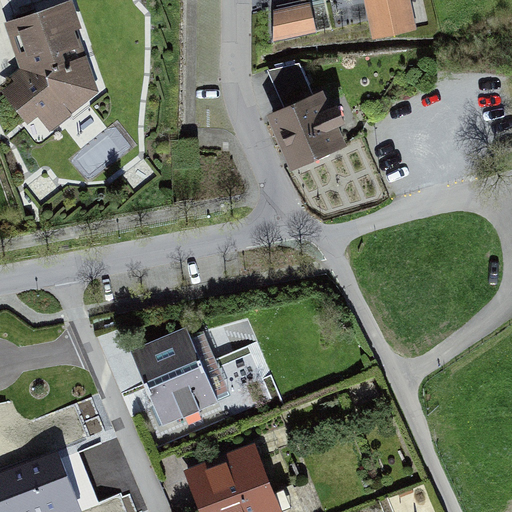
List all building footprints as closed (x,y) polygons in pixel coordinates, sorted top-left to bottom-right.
[(271,0),(274,31),(316,26),(312,0),(271,0)] [(406,0),(372,0),(379,36),(412,30),(406,0)] [(79,5),(13,24),(23,59),(0,78),(0,83),(47,139),(104,91),(79,5)] [(294,165),(338,144),(301,67),(257,88),(294,165)] [(162,425),(218,401),(189,334),(130,350),(162,425)] [(203,511),(277,511),(252,447),(188,472),(203,511)] [(74,511),(82,509),(58,449),(0,471),(0,511),(74,511)]
